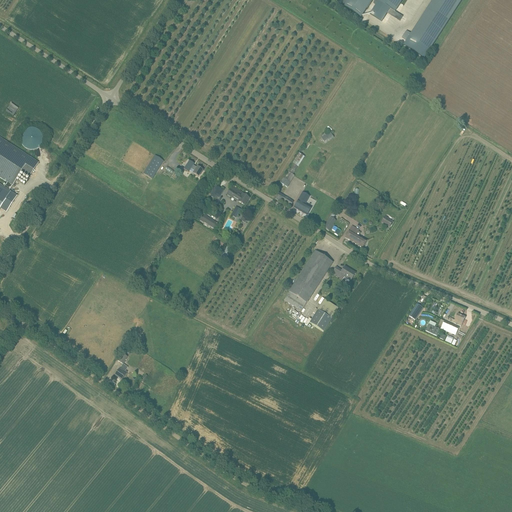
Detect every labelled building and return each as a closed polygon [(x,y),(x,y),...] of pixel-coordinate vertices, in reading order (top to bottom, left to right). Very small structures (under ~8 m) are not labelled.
[(345,6),(344,7),(361,18),(372,0),(378,0),(379,0),(378,1),(379,1),(390,8),(394,11),(395,12),(402,0),(348,0),(349,0),(348,2),(345,6)] [(433,0),(411,34),(409,37),(413,39),(411,43),(415,46),(418,42),(430,50),(462,0),(433,0)] [(6,111),(13,116),(18,108),(11,103),(6,111)] [(28,128),(26,129),(23,132),(22,133),(21,136),(20,140),(21,142),(22,144),(23,147),(25,148),(28,150),(30,150),(32,150),(33,150),(34,150),(36,149),(39,148),(39,147),(41,145),(42,142),(43,139),(43,137),(42,134),(41,133),(40,131),(38,130),(36,129),(34,128),(32,128),(28,128)] [(333,137),(332,135),(330,132),(321,138),(325,143),(333,137)] [(0,177),(7,182),(12,186),(21,173),(29,178),(39,163),(0,137),(0,177)] [(152,179),(163,161),(155,156),(143,174),(152,179)] [(198,177),(200,175),(203,171),(197,167),(197,168),(193,165),(194,164),(189,161),(184,169),(188,172),(191,169),(195,171),(193,173),(198,177)] [(287,172),(280,183),(287,187),(294,176),(293,175),(287,172)] [(0,209),(1,208),(7,212),(17,196),(0,184),(0,209)] [(213,184),(207,193),(209,194),(211,195),(210,196),(216,200),(218,197),(219,198),(224,190),(220,188),(213,184)] [(235,200),(241,192),(232,186),(229,190),(227,194),(235,200)] [(244,205),(246,202),(249,198),(243,194),(243,193),(241,192),(235,200),(244,205)] [(290,208),(292,203),(294,202),(279,193),(275,199),(290,208)] [(307,215),(309,211),(311,208),(304,205),(309,196),(303,193),(294,208),(307,215)] [(241,210),(236,207),(231,216),(236,218),(241,210)] [(216,223),(207,218),(203,215),(200,220),(204,222),(214,228),(216,223)] [(390,227),(394,221),(385,216),(382,222),(390,227)] [(329,231),(336,221),(331,217),(324,228),(329,231)] [(335,231),(334,234),(338,236),(342,229),(334,225),(332,230),(335,231)] [(352,226),(345,238),(362,248),(366,242),(362,239),(363,239),(363,238),(360,237),(359,238),(356,236),(359,230),(352,226)] [(229,244),(222,255),(223,256),(227,258),(234,247),(230,244),(229,244)] [(301,311),(330,267),(333,262),(316,251),(284,300),(301,311)] [(351,281),(353,277),(355,273),(351,270),(350,271),(344,267),(342,271),(336,267),(332,273),(342,279),(343,276),(351,281)] [(317,310),(309,323),(323,332),(332,319),(338,308),(324,299),(317,310)] [(423,308),(417,304),(409,317),(415,320),(423,308)] [(449,314),(448,317),(449,318),(456,322),(453,329),(457,331),(463,334),(467,326),(461,323),(459,323),(462,316),(459,314),(456,312),(456,313),(452,311),(450,315),(449,314)] [(429,324),(426,331),(437,336),(440,329),(435,327),(429,324)] [(445,341),(452,344),(454,338),(448,335),(445,341)] [(123,364),(126,359),(127,357),(121,354),(117,361),(123,364)] [(126,375),(127,372),(120,367),(119,370),(115,376),(122,380),(126,375)]
